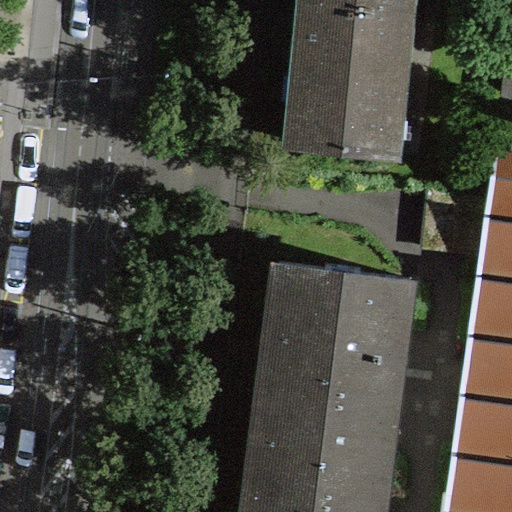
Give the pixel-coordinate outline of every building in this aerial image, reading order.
[(391,150),(406,7),(322,0),(305,0),(292,140),(391,150)] [(511,511),(511,24),(489,191),(481,251),(445,511),(511,511)] [(481,251),(489,191),(430,185),(424,245),(481,251)] [(323,375),(323,377),(394,387),(407,284),(408,284),(409,276),(359,270),(360,266),(325,262),(324,266),(278,260),(277,268),(278,268),(273,303),(285,305),(281,335),(269,333),(265,368),(323,375)] [(323,375),(265,368),(260,405),(272,406),(266,456),(254,455),(249,493),(378,509),(394,387),(323,377),(323,375)] [(377,511),(378,509),(249,493),(246,511),(377,511)]
